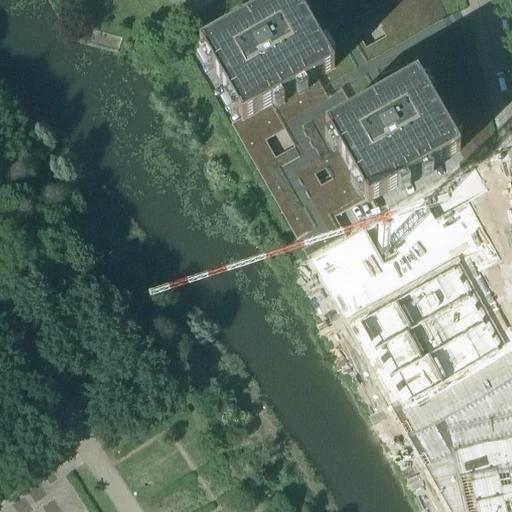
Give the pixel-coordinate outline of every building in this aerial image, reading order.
[(181,0),(191,17),(220,0),(181,0)] [(293,0),(285,0),(199,48),(242,124),(258,115),(317,81),(334,72),(298,9),(293,0)] [(436,0),(388,0),(396,14),(429,72),(430,73),(441,93),(457,121),(469,143),(471,145),(469,145),(459,151),(465,161),(483,151),(488,147),(489,147),(488,142),(479,103),(449,29),(447,26),(436,0)] [(340,123),(325,131),(358,191),(367,206),(459,155),(416,79),(400,89),(340,123)] [(413,204),(308,261),(446,511),(511,511),(511,279),(469,202),(426,226),(413,204)]
